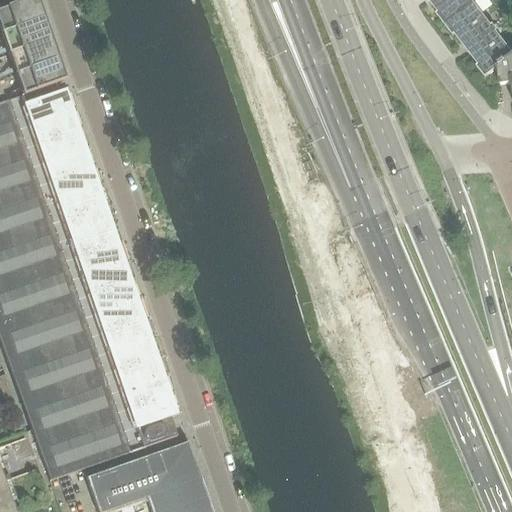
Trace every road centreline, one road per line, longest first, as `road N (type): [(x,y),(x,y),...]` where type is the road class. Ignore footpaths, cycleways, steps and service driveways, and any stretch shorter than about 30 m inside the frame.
road 1 (residential): [(58,0),(231,511)]
road 2 (secondary): [(511,439),(331,0)]
road 3 (secondary): [(364,190),(500,511)]
road 4 (secondary): [(511,386),(474,240),(443,159)]
road 5 (secondary): [(259,0),(364,190)]
road 6 (secondary): [(291,0),(364,190)]
road 7 (tertiary): [(443,159),(363,0)]
